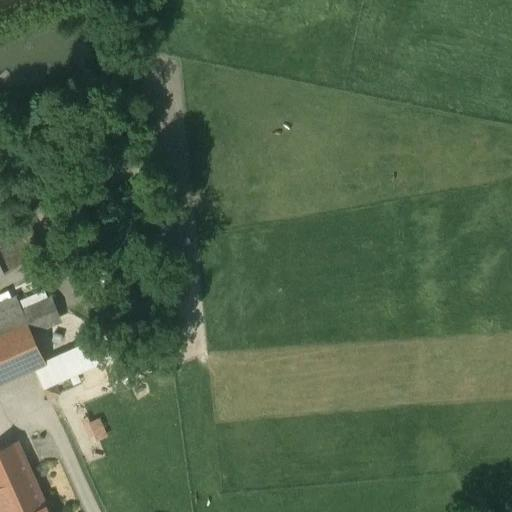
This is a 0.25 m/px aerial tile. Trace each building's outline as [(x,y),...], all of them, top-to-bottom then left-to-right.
[(16,297),(0,304),(0,383),(33,368),(46,362),(33,336),(23,310),(16,297)] [(50,299),(23,310),(33,336),(61,325),(50,299)] [(89,343),(46,362),(33,368),(43,391),(100,365),(89,343)] [(0,511),(4,511),(1,503),(36,487),(16,442),(0,449),(0,511)] [(47,511),(36,487),(1,503),(4,511),(47,511)]
